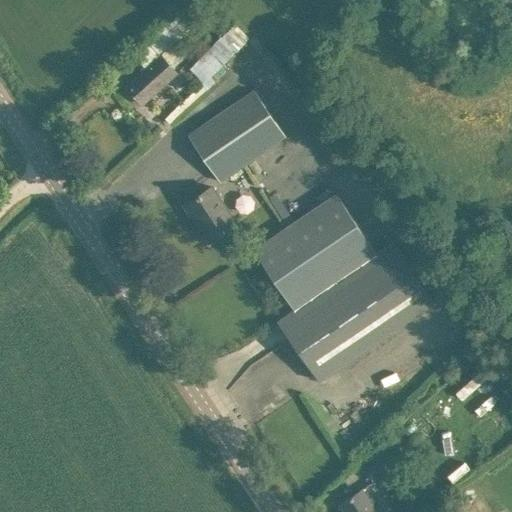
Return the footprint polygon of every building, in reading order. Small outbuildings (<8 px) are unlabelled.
[(168,44),(212,4),(208,0),(181,0),(143,35),(146,39),(159,53),(168,44)] [(249,37),(236,23),(229,30),(189,69),(204,83),(249,37)] [(143,104),(158,90),(177,73),(161,55),(127,86),(143,104)] [(220,181),(286,136),(254,89),(187,134),(220,181)] [(213,239),(229,228),(237,223),(212,186),(185,205),(195,220),(198,218),(213,239)] [(331,198),(271,238),(254,250),(295,309),(278,321),(319,380),(429,306),(388,246),(371,258),(331,198)] [(511,286),(511,267),(483,232),(472,241),(510,288),(511,286)] [(497,366),(491,360),(456,391),(461,398),(497,366)] [(411,437),(364,467),(373,482),(398,466),(397,464),(419,450),(411,437)] [(377,511),(362,489),(341,503),(347,511),(377,511)] [(462,511),(487,511),(477,497),(461,509),(462,511)]
